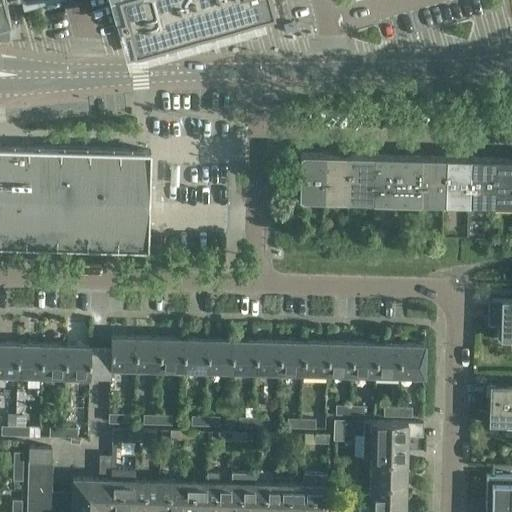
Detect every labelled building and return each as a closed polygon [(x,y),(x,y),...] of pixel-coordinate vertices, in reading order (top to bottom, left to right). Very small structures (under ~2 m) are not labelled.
[(115,0),(116,1),(117,0),(121,0),(127,20),(150,14),(198,0),(115,0)] [(8,24),(0,23),(0,41),(8,42),(8,24)] [(145,45),(144,44),(140,29),(120,34),(124,50),(145,45)] [(0,244),(147,249),(150,150),(140,150),(0,146),(0,244)] [(324,196),(325,154),(300,153),(299,196),(324,196)] [(348,197),(349,155),(325,154),(324,196),(348,197)] [(372,198),(373,155),(349,155),(348,197),(372,198)] [(396,198),(397,156),(373,155),(372,198),(396,198)] [(419,199),(421,157),(397,156),(396,198),(419,199)] [(443,200),(445,157),(421,157),(419,199),(419,207),(443,208),(443,200)] [(468,200),(469,158),(445,157),(443,200),(468,200)] [(492,201),(493,159),(469,158),(468,200),(492,201)] [(511,201),(511,159),(493,159),(492,201),(511,201)] [(511,299),(491,299),(491,324),(500,324),(500,339),(511,339),(511,299)] [(90,345),(65,344),(65,375),(89,376),(89,375),(96,375),(110,376),(110,367),(135,367),(135,336),(110,336),(110,347),(96,345),(90,346),(90,345)] [(158,368),(159,337),(135,336),(135,367),(158,368)] [(182,369),(183,337),(159,337),(158,368),(182,369)] [(206,369),(207,338),(183,337),(182,369),(206,369)] [(230,370),(231,339),(207,338),(206,369),(230,370)] [(254,371),(255,339),(231,339),(230,370),(254,371)] [(278,371),(279,340),(255,339),(254,371),(278,371)] [(302,372),(303,341),(279,340),(278,371),(302,372)] [(326,372),(327,341),(303,341),(302,372),(326,372)] [(350,373),(351,342),(327,341),(326,372),(350,373)] [(0,373),(17,374),(17,343),(0,342),(0,373)] [(374,374),(375,343),(351,342),(350,373),(374,374)] [(41,375),(41,344),(17,343),(17,374),(41,375)] [(398,374),(399,343),(375,343),(374,374),(398,374)] [(424,344),(399,343),(398,374),(423,375),(424,344)] [(65,375),(65,344),(41,344),(41,375),(65,375)] [(511,384),(495,384),(486,384),(485,395),(489,395),(488,424),(511,424),(511,384)] [(350,415),(350,405),(336,405),(336,414),(350,415)] [(363,406),(350,405),(350,415),(363,415),(363,406)] [(399,416),(399,407),(383,406),(383,415),(399,416)] [(411,407),(399,407),(399,416),(411,417),(411,407)] [(123,413),(110,412),(109,421),(123,422),(123,413)] [(158,423),(158,415),(144,414),(143,423),(158,423)] [(171,415),(158,415),(158,423),(171,424),(171,415)] [(205,424),(205,416),(192,415),(192,424),(205,424)] [(220,416),(205,416),(205,424),(220,425),(220,416)] [(253,426),(253,417),(240,417),(240,425),(253,426)] [(268,418),(253,417),(253,426),(268,426),(268,418)] [(302,427),(302,418),(288,418),(288,426),(302,427)] [(316,419),(302,418),(302,427),(316,428),(316,419)] [(333,419),(332,440),(343,440),(344,419),(333,419)] [(370,435),(370,459),(406,460),(406,458),(402,458),(402,453),(406,453),(407,436),(422,436),(423,422),(363,420),(363,434),(370,435)] [(15,436),(15,426),(1,425),(1,436),(15,436)] [(30,426),(15,426),(15,436),(30,436),(30,426)] [(63,437),(63,427),(49,426),(49,436),(63,437)] [(78,427),(63,427),(63,437),(77,438),(78,427)] [(139,438),(139,429),(113,428),(113,429),(114,429),(114,439),(113,439),(113,440),(135,441),(136,438),(139,438)] [(157,429),(139,429),(139,438),(157,438),(157,429)] [(182,438),(183,429),(171,429),(171,438),(182,438)] [(198,430),(183,429),(182,438),(199,439),(198,430)] [(231,440),(231,431),(219,431),(219,439),(231,440)] [(247,432),(231,431),(231,440),(246,440),(247,432)] [(279,441),(279,433),(267,432),(267,440),(279,441)] [(294,433),(279,433),(279,441),(294,441),(294,433)] [(329,434),(315,434),(315,442),(328,443),(329,434)] [(29,446),(28,461),(51,461),(52,446),(29,446)] [(14,453),(13,466),(23,466),(23,453),(14,453)] [(111,477),(113,455),(110,455),(110,456),(101,456),(101,455),(100,454),(99,474),(98,474),(98,477),(110,477),(111,477)] [(406,477),(406,460),(370,459),(369,482),(401,483),(401,477),(406,477)] [(53,461),(51,461),(28,461),(28,472),(52,473),(52,472),(51,472),(52,463),(53,463),(53,461)] [(23,481),(23,466),(13,466),(12,480),(23,481)] [(229,511),(230,481),(218,481),(219,471),(206,471),(206,480),(204,511),(229,511)] [(52,474),(52,473),(28,472),(27,483),(52,484),(52,483),(51,483),(51,474),(52,474)] [(303,483),(301,483),(300,511),(326,511),(327,473),(303,472),(303,483)] [(511,511),(511,475),(487,475),(486,506),(491,506),(491,511),(511,511)] [(109,507),(110,477),(98,477),(98,478),(72,477),(72,491),(71,511),(104,511),(104,507),(109,507)] [(132,511),(133,478),(111,477),(110,477),(109,507),(109,511),(132,511)] [(140,511),(156,511),(157,479),(133,478),(132,511),(140,511)] [(180,511),(181,479),(157,479),(156,511),(180,511)] [(204,511),(206,480),(181,479),(180,511),(204,511)] [(252,511),(253,482),(230,481),(229,511),(252,511)] [(277,511),(278,483),(253,482),(252,511),(277,511)] [(401,489),(401,483),(369,482),(369,505),(368,511),(404,511),(405,489),(401,489)] [(52,487),(52,484),(27,483),(26,511),(49,511),(51,490),(51,487),(52,487)] [(300,511),(301,483),(278,483),(277,511),(300,511)] [(60,511),(61,491),(61,492),(52,491),(52,490),(51,490),(49,511),(60,511)] [(71,511),(72,491),(71,491),(71,492),(62,492),(62,491),(61,491),(60,511),(71,511)] [(13,501),(12,511),(21,511),(22,501),(13,501)]
